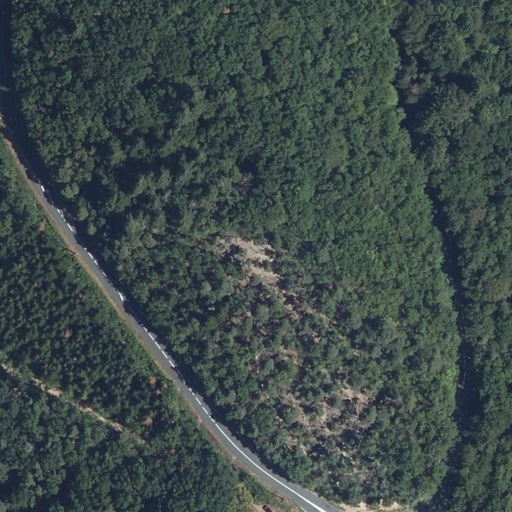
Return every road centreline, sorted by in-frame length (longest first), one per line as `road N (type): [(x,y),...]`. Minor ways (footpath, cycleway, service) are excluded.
road 1 (secondary): [(1,0),(9,124),(35,179),(220,433),(317,511)]
road 2 (secondary): [(404,0),(395,76),(463,341),(462,414),(429,511)]
road 3 (track): [(0,361),(230,483),(256,511)]
